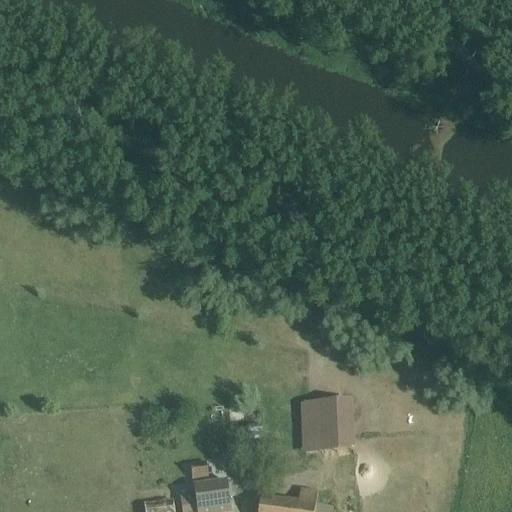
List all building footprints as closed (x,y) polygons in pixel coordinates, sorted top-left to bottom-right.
[(352,406),(299,406),(301,458),(353,458),(352,406)] [(264,429),(246,429),(247,455),(264,455),(264,429)] [(206,464),(190,466),(193,483),(208,481),(206,464)] [(194,496),(180,498),(181,511),(230,511),(226,483),(193,488),(194,496)] [(260,498),(257,511),(331,511),(332,510),(316,507),(318,492),(301,490),(299,503),(260,498)] [(174,511),(173,503),(144,506),(145,511),(174,511)]
